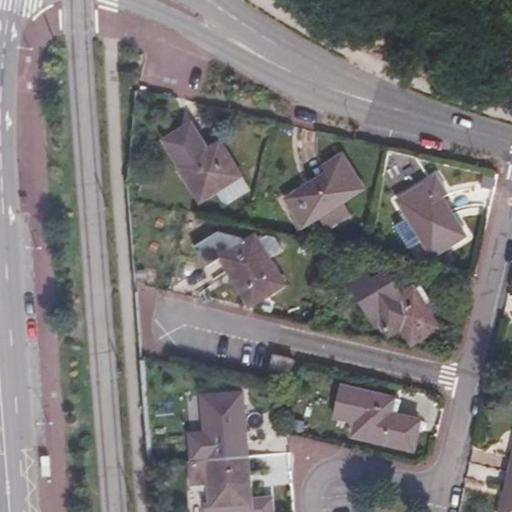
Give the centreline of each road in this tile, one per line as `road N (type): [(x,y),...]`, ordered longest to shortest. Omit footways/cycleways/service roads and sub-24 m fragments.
road 1 (residential): [(470,381),(170,310)]
road 2 (tertiary): [(162,0),(278,66),(382,104)]
road 3 (secondary): [(16,511),(0,313)]
road 4 (tertiary): [(382,104),(280,45),(222,0)]
road 5 (residential): [(511,210),(470,381)]
road 6 (residential): [(444,495),(331,473),(314,487),(313,511)]
road 7 (tertiary): [(511,142),(382,104)]
